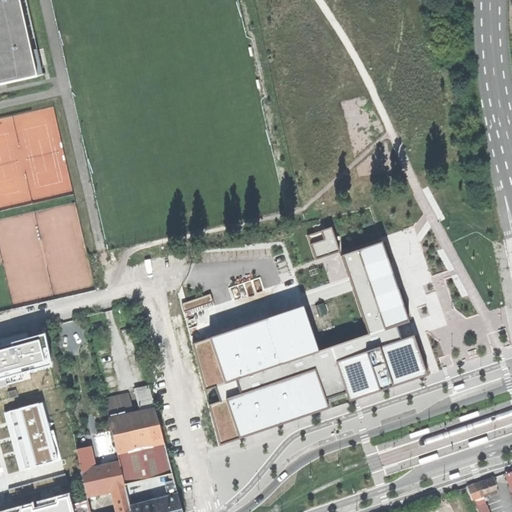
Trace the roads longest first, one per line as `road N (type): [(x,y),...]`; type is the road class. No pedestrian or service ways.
road 1 (primary): [(511,383),(313,454),(242,511)]
road 2 (residential): [(208,511),(148,289)]
road 3 (trunk): [(478,0),(484,101),(511,205)]
road 4 (primary): [(317,511),(511,443)]
road 5 (trunk): [(490,0),(492,70),(511,156)]
